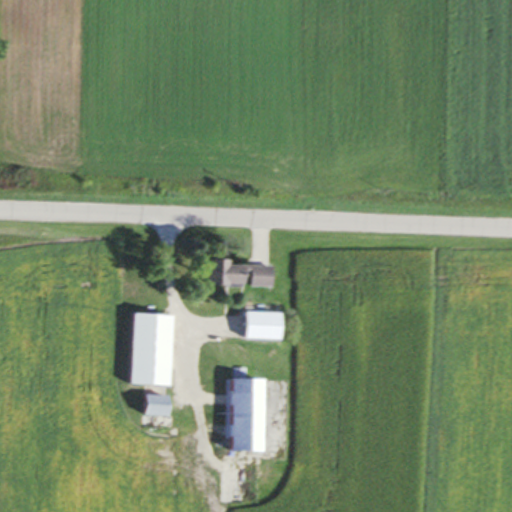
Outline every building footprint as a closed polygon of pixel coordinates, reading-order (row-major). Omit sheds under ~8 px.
[(231,288),(232,275),(239,275),(239,289),(264,289),(264,267),(216,267),(216,261),(196,261),(195,287),(231,288)] [(232,341),(266,341),(266,313),(232,313),(232,341)] [(159,388),(161,317),(118,315),(116,387),(159,388)] [(252,380),(217,379),(216,453),(251,454),(252,380)] [(130,417),(157,417),(157,397),(130,397),(130,417)]
